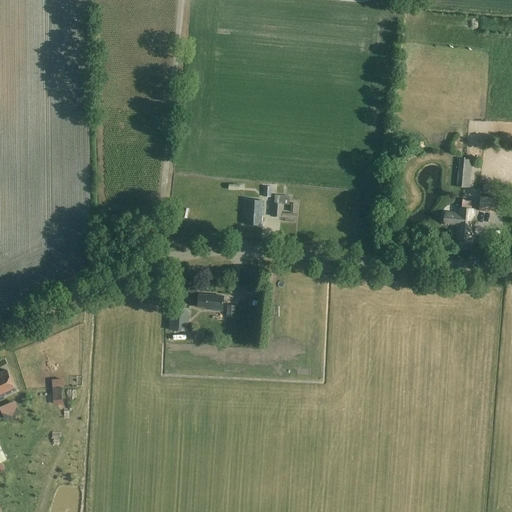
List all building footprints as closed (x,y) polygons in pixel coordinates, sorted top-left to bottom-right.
[(469,187),(472,159),(459,158),(457,186),(469,187)] [(264,185),(264,196),(273,197),(274,187),(271,187),(271,186),(264,185)] [(458,198),(468,198),(468,194),(462,194),(462,188),(458,188),(458,198)] [(274,203),(289,204),(290,196),(275,194),(274,203)] [(497,212),(498,200),(480,198),(479,210),(497,212)] [(261,226),(263,201),(246,200),(244,224),(261,226)] [(272,216),(281,217),(282,204),(273,203),(272,216)] [(472,222),(473,216),(474,216),(475,209),(459,208),(458,214),(445,212),(444,225),(457,226),(456,242),(470,243),(471,233),(470,233),(471,222),(472,222)] [(248,287),(246,295),(259,297),(260,289),(248,287)] [(221,312),(222,297),(197,295),(196,307),(213,309),(212,311),(221,312)] [(235,305),(227,305),(227,317),(235,317),(235,305)] [(187,331),(189,308),(171,307),(169,329),(187,331)] [(0,398),(17,391),(7,370),(0,373),(0,398)]
